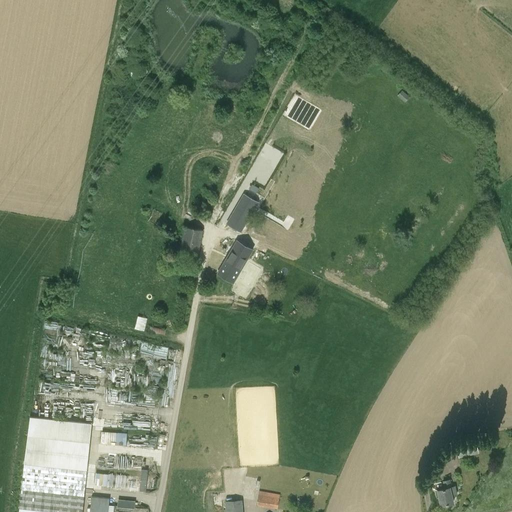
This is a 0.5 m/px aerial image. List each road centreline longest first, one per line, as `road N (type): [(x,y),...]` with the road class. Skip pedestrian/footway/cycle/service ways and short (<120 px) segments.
road 1 (unclassified): [(158,511),(209,233)]
road 2 (track): [(209,233),(307,28),(306,16),(285,0)]
